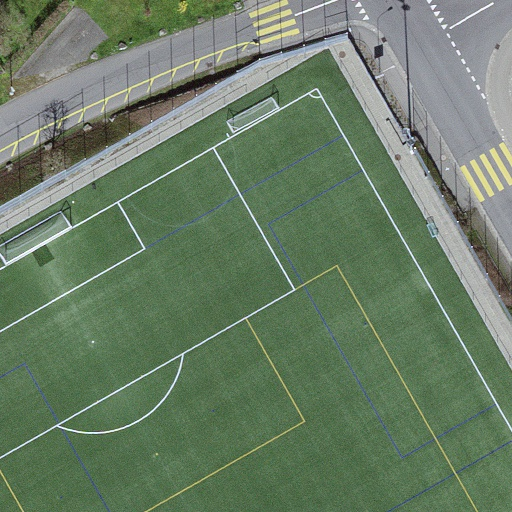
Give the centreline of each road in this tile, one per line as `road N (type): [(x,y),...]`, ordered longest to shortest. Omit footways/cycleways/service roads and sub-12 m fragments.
road 1 (residential): [(346,0),(46,112),(0,138)]
road 2 (residential): [(414,49),(511,215)]
